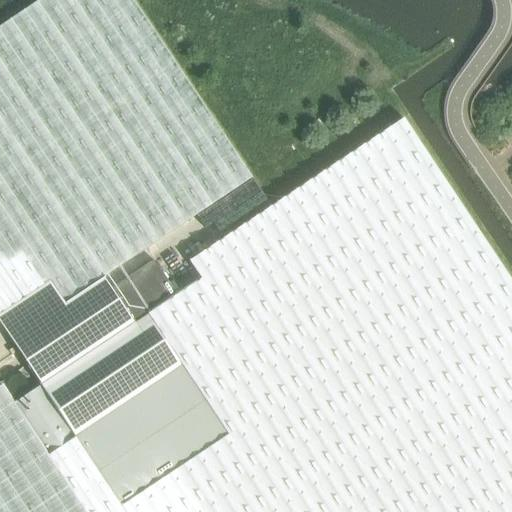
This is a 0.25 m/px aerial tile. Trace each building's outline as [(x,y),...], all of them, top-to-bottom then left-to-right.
[(0,270),(20,299),(48,281),(64,303),(103,277),(141,251),(173,230),(251,177),(132,0),(38,0),(0,26),(0,270)] [(227,435),(119,506),(122,511),(511,511),(511,283),(402,119),(191,258),(188,260),(201,280),(176,297),(148,315),(227,435)] [(21,300),(0,314),(0,325),(4,331),(14,347),(40,386),(12,405),(46,456),(74,438),(119,506),(227,435),(148,315),(176,297),(154,263),(111,290),(103,277),(64,303),(48,281),(20,299),(21,300)] [(0,314),(21,300),(20,299),(0,270),(0,314)] [(0,511),(122,511),(119,506),(74,438),(46,456),(12,405),(0,386),(0,511)]
